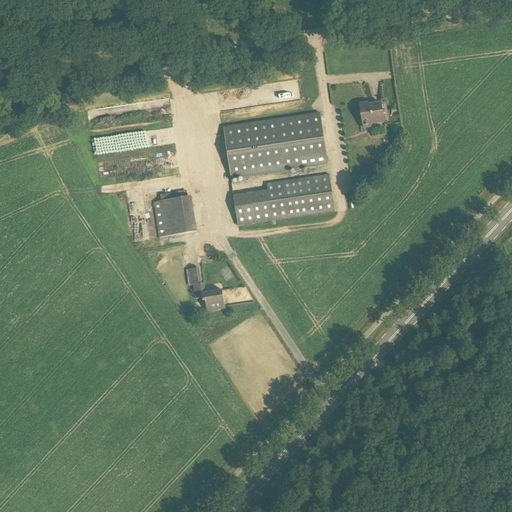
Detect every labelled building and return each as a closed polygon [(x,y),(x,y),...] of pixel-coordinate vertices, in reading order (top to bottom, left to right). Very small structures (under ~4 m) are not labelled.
[(370,105),(361,107),(365,130),(373,129),(372,125),(386,123),(383,105),(370,107),(370,105)] [(320,115),(224,129),(231,178),(328,164),(320,115)] [(269,192),(234,197),(238,227),(337,213),(332,177),(268,186),(269,192)] [(158,238),(199,232),(194,195),(188,196),(187,190),(160,194),(161,201),(153,202),(158,238)] [(171,258),(172,264),(187,262),(186,255),(171,258)] [(196,300),(202,299),(203,302),(205,302),(206,312),(218,311),(217,308),(224,307),(222,291),(202,294),(198,268),(188,270),(191,286),(194,286),(194,289),(195,294),(196,300)]
